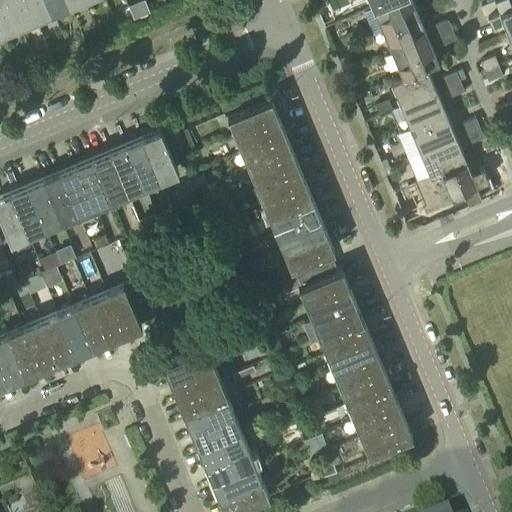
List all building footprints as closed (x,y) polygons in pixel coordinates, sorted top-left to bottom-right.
[(7,0),(0,0),(0,27),(1,31),(18,24),(7,0)] [(27,0),(7,0),(18,24),(34,17),(27,0)] [(47,0),(27,0),(34,17),(51,10),(47,0)] [(66,0),(47,0),(51,10),(68,3),(66,0)] [(153,0),(152,0),(138,4),(142,18),(157,14),(153,0)] [(411,0),(386,0),(372,6),(382,29),(418,14),(411,0)] [(511,0),(489,0),(480,4),(485,14),(487,13),(492,25),(504,21),(508,32),(511,30),(511,0)] [(418,14),(382,29),(392,52),(428,37),(418,14)] [(447,18),(433,24),(437,33),(451,28),(447,18)] [(451,28),(437,33),(441,44),(455,38),(451,28)] [(428,37),(392,52),(401,75),(402,76),(426,66),(427,67),(438,62),(428,37)] [(494,54),(480,60),(484,69),(498,64),(494,54)] [(498,64),(484,69),(488,79),(502,73),(498,64)] [(401,75),(390,80),(399,104),(436,89),(427,67),(426,66),(402,76),(401,75)] [(460,67),(441,75),(445,85),(459,79),(465,77),(460,67)] [(459,79),(445,85),(449,95),(463,89),(459,79)] [(436,89),(399,104),(409,127),(446,112),(436,89)] [(270,96),(226,115),(234,132),(278,114),(270,96)] [(511,100),(499,106),(503,116),(511,112),(511,100)] [(446,112),(409,127),(419,151),(455,135),(446,112)] [(511,112),(503,116),(507,126),(511,123),(511,112)] [(278,114),(234,132),(241,149),(285,130),(278,114)] [(475,116),(460,122),(464,132),(479,126),(475,116)] [(159,126),(142,133),(160,177),(178,170),(159,126)] [(479,126),(464,132),(469,142),(483,136),(479,126)] [(187,128),(174,134),(175,136),(182,155),(195,149),(191,138),(188,131),(187,128)] [(285,130),(241,149),(248,166),(292,147),(285,130)] [(142,133),(125,140),(143,184),(160,177),(142,133)] [(455,135),(419,151),(429,174),(441,170),(441,169),(465,159),(455,135)] [(125,140),(108,147),(126,191),(143,184),(125,140)] [(108,147),(92,154),(110,198),(126,191),(108,147)] [(292,147),(248,166),(254,182),(298,164),(292,147)] [(92,154),(75,161),(93,205),(110,198),(92,154)] [(465,159),(441,169),(441,170),(450,192),(462,188),(467,199),(480,194),(479,192),(493,186),(488,177),(486,177),(481,165),(470,170),(465,159)] [(75,161),(59,168),(77,212),(93,205),(75,161)] [(298,164),(254,182),(261,199),(305,180),(298,164)] [(59,168),(42,175),(60,219),(77,212),(59,168)] [(42,175),(25,182),(44,226),(60,219),(42,175)] [(305,180),(261,199),(268,216),(312,197),(305,180)] [(25,182),(9,189),(27,233),(44,226),(25,182)] [(9,189),(0,192),(0,217),(9,240),(27,233),(9,189)] [(312,197),(268,216),(275,232),(319,214),(312,197)] [(196,214),(186,218),(191,230),(201,226),(196,214)] [(319,214),(275,232),(282,249),(326,230),(319,214)] [(326,230),(282,249),(290,266),(333,248),(326,230)] [(96,248),(108,243),(105,235),(93,240),(96,248)] [(23,278),(24,278),(25,278),(34,274),(29,263),(19,268),(23,278)] [(341,266),(297,285),(305,302),(349,284),(341,266)] [(122,280),(104,288),(123,332),(141,324),(122,280)] [(349,284),(305,302),(312,319),(356,301),(349,284)] [(104,288),(88,295),(106,339),(123,332),(104,288)] [(88,295),(71,302),(89,346),(106,339),(88,295)] [(356,301),(312,319),(319,336),(363,317),(356,301)] [(71,302),(55,309),(73,353),(89,346),(71,302)] [(55,309),(38,316),(57,360),(73,353),(55,309)] [(38,316),(21,323),(40,367),(57,360),(38,316)] [(363,317),(319,336),(326,352),(370,334),(363,317)] [(21,323),(5,330),(23,374),(40,367),(21,323)] [(5,330),(0,331),(0,362),(7,380),(23,374),(5,330)] [(370,334),(326,352),(333,368),(377,350),(370,334)] [(205,343),(161,361),(169,379),(212,360),(205,343)] [(377,350),(333,368),(340,385),(384,367),(377,350)] [(212,360),(169,379),(176,395),(219,376),(212,360)] [(384,367),(340,385),(347,402),(391,383),(384,367)] [(219,376),(176,395),(183,412),(227,393),(219,376)] [(391,383),(347,402),(354,418),(398,400),(391,383)] [(227,393),(183,412),(190,428),(234,409),(227,393)] [(398,400),(354,418),(361,434),(405,416),(398,400)] [(234,409),(190,428),(197,444),(241,426),(234,409)] [(405,416),(361,434),(369,452),(413,434),(405,416)] [(241,426),(197,444),(204,461),(248,443),(241,426)] [(248,443),(204,461),(211,478),(255,459),(248,443)] [(255,459),(211,478),(218,494),(262,476),(255,459)] [(262,476),(218,494),(225,511),(270,493),(262,476)]
